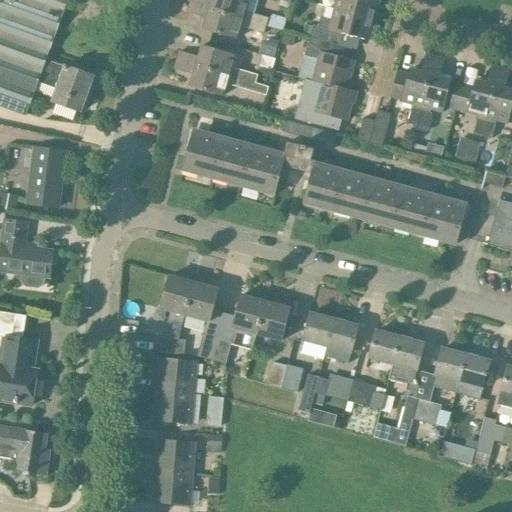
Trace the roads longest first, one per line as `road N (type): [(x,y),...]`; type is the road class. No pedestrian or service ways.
road 1 (residential): [(511,316),(126,211)]
road 2 (residential): [(87,511),(99,259),(126,211)]
road 3 (residential): [(126,211),(116,181),(160,0)]
